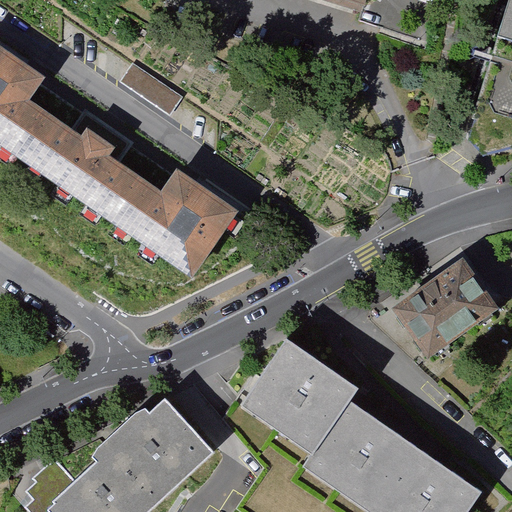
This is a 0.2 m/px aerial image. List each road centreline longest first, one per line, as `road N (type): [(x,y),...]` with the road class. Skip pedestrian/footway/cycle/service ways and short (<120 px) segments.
road 1 (residential): [(354,265),(0,19)]
road 2 (residential): [(311,289),(511,481)]
road 3 (tertiary): [(311,289),(164,365),(124,359)]
road 4 (tertiary): [(511,202),(445,222),(354,265)]
road 5 (residential): [(124,359),(100,332),(0,263)]
road 6 (tertiary): [(124,359),(0,425)]
